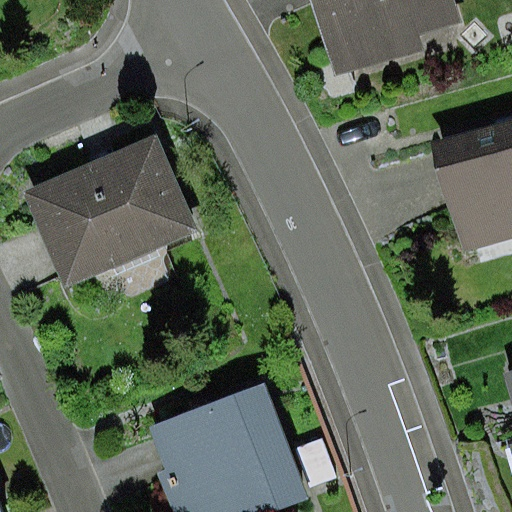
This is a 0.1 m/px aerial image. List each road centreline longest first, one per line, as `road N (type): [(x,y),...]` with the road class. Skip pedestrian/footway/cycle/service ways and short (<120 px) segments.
road 1 (residential): [(422,511),(350,311),(202,37)]
road 2 (residential): [(0,134),(202,37)]
road 3 (residential): [(82,511),(0,317)]
